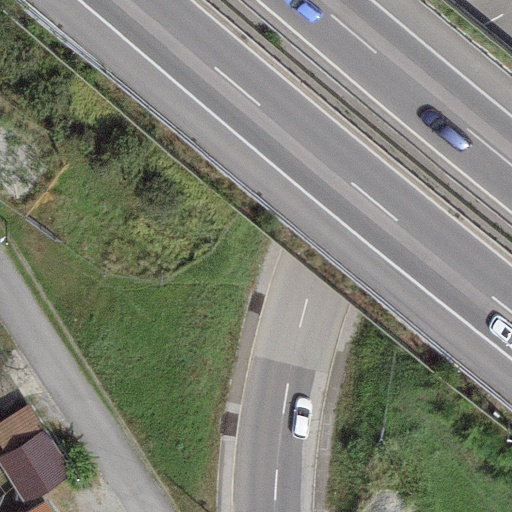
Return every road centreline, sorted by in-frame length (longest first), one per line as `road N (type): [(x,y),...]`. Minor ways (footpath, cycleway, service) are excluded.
road 1 (unclassified): [(265,511),(306,280),(349,179),(410,93),(511,4)]
road 2 (motorway): [(132,0),(511,317)]
road 3 (motorway): [(511,164),(314,0)]
